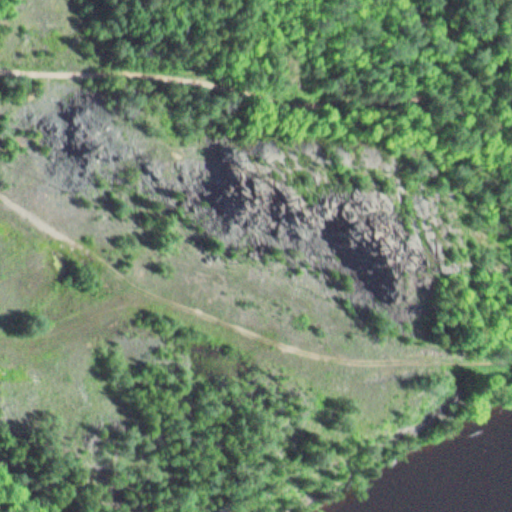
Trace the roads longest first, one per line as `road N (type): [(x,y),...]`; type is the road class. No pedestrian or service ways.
road 1 (track): [(0,199),(91,260),(297,365),(352,372),(511,367)]
road 2 (track): [(0,339),(31,341),(73,329),(99,289),(91,260)]
